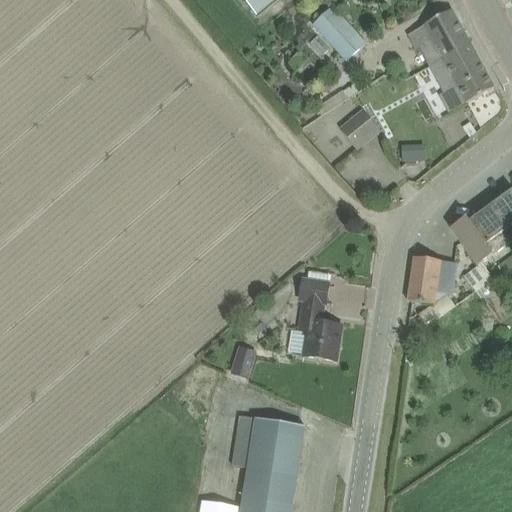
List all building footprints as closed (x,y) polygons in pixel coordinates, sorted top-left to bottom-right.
[(243,0),(259,18),(281,0),(243,0)] [(347,65),(366,45),(333,9),(313,28),(347,65)] [(434,67),(471,45),(453,12),(435,21),(425,27),(433,41),(423,47),(434,67)] [(467,105),(495,89),(471,45),(434,67),(447,92),(458,87),(467,105)] [(301,52),(294,59),(302,67),(309,60),(301,52)] [(357,152),(379,134),(363,112),(341,131),(357,152)] [(416,147),(416,163),(426,163),(425,147),(416,147)] [(451,231),(466,250),(479,268),(465,278),(475,291),(472,293),(475,296),(494,282),(481,266),(493,257),(494,256),(496,259),(499,257),(497,255),(511,243),(511,192),(470,224),(467,219),(451,231)] [(511,259),(500,268),(509,282),(511,280),(511,259)] [(452,294),(456,265),(442,263),(435,263),(415,260),(409,303),(428,306),(436,306),(438,292),(452,294)] [(309,334),(305,358),(336,363),(342,327),(321,324),(324,305),(327,305),(330,287),(303,283),(301,301),(306,302),(301,333),(309,334)] [(257,354),(239,349),(231,376),(249,382),(257,354)] [(286,425),(256,421),(248,473),(242,511),(292,511),(306,428),(286,425)]
